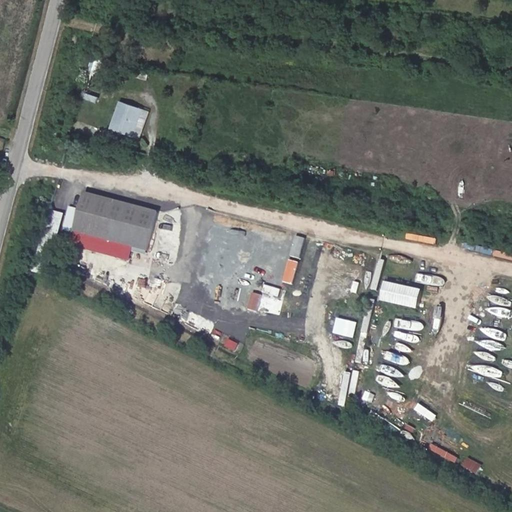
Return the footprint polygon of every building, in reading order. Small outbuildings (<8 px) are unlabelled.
[(188,90),(189,84),(158,79),(157,85),(188,90)] [(144,109),(120,101),(111,127),(135,135),(144,109)] [(149,249),(158,212),(87,194),(79,231),(149,249)] [(211,221),(235,225),(236,217),(212,212),(211,221)] [(417,283),(430,285),(431,278),(419,276),(417,283)] [(422,291),(385,282),(381,302),(417,310),(422,291)] [(356,362),(362,364),(374,299),(368,298),(356,362)] [(438,317),(432,341),(440,343),(446,319),(438,317)] [(394,327),(422,332),(424,324),(396,318),(394,327)] [(232,321),(229,344),(241,346),(244,323),(232,321)] [(219,330),(216,340),(222,342),(226,332),(219,330)] [(413,365),(417,350),(380,341),(376,357),(413,365)] [(354,371),(347,400),(354,402),(361,372),(354,371)]
